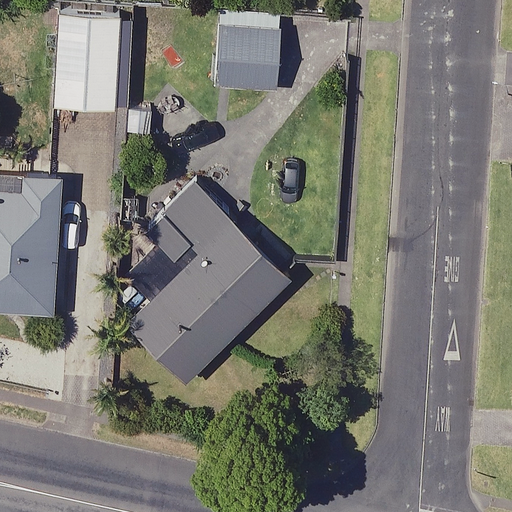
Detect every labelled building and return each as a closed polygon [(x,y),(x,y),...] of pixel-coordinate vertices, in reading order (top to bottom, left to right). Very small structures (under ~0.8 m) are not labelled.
[(116,3),(62,0),(52,0),(46,93),(110,97),(116,3)] [(279,6),(215,1),(209,76),(274,80),(279,6)] [(152,97),(120,94),(116,128),(149,132),(152,97)] [(0,296),(46,299),(55,162),(17,160),(16,176),(0,174),(0,296)] [(325,161),(298,161),(298,223),(325,223),(325,161)] [(190,167),(140,217),(175,252),(119,308),(181,370),(287,264),(190,167)]
